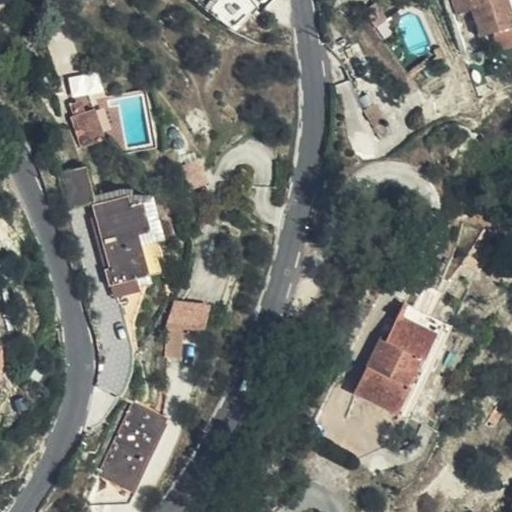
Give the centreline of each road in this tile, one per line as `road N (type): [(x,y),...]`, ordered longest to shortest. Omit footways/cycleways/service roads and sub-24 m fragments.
road 1 (tertiary): [(167,511),(230,428),(286,260),(314,126),(302,0)]
road 2 (tertiary): [(0,133),(37,201),(67,288),(79,364),(69,426),(19,511)]
